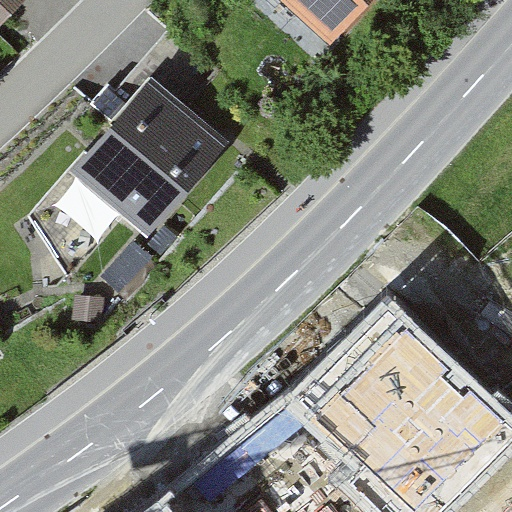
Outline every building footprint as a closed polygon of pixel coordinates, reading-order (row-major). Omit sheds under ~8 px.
[(0,0),(0,26),(25,0),(0,0)] [(277,0),(331,47),(371,0),(277,0)] [(171,27),(114,94),(128,105),(149,80),(167,96),(203,54),(171,27)] [(167,96),(149,80),(128,105),(114,94),(107,88),(91,106),(113,124),(89,152),(84,151),(29,216),(70,274),(121,213),(149,236),(226,145),(167,96)] [(132,243),(100,278),(120,296),(152,261),(132,243)] [(102,301),(74,298),(72,322),(101,324),(102,301)] [(511,417),(391,304),(290,412),(355,473),(342,487),(356,500),(369,511),(471,511),(511,469),(511,417)] [(172,511),(164,500),(146,511),(172,511)]
